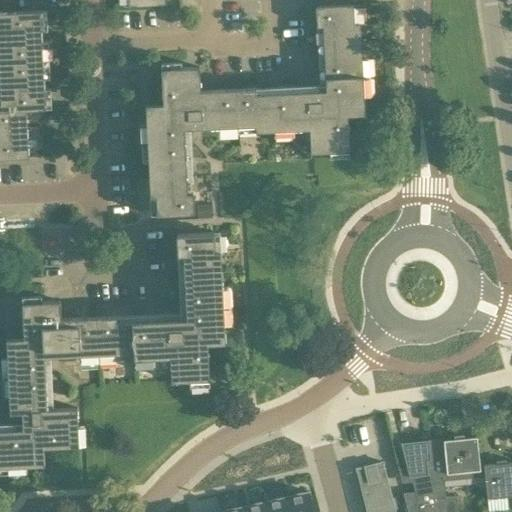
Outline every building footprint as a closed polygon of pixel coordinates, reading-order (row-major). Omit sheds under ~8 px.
[(14,0),(0,0),(0,12),(15,12),(14,0)] [(256,126),(255,126),(255,132),(309,129),(310,153),(349,152),(347,116),(365,115),(360,21),(354,22),(353,4),(316,6),(317,26),(323,26),(326,91),(255,94),(256,126)] [(40,11),(15,12),(0,12),(0,34),(41,35),(40,11)] [(0,70),(43,71),(41,35),(0,34),(0,70)] [(200,129),(255,126),(256,126),(255,94),(255,88),(200,91),(199,67),(161,69),(162,105),(145,105),(149,197),(155,197),(156,215),(194,213),(193,193),(187,193),(185,145),(189,144),(192,143),(194,141),(196,139),(198,137),(199,134),(200,129)] [(0,108),(40,109),(45,108),(43,71),(0,70),(0,108)] [(40,109),(0,108),(0,158),(29,157),(27,122),(40,121),(40,109)] [(43,338),(43,357),(114,354),(114,359),(168,357),(170,380),(208,379),(206,344),(224,343),(219,250),(213,250),(212,233),(175,234),(176,255),(183,255),(186,319),(115,322),(115,316),(60,319),(59,301),(21,302),(23,338),(43,338)] [(0,467),(44,465),(43,448),(78,446),(76,408),(46,410),(43,357),(43,338),(23,338),(7,339),(5,339),(6,359),(6,364),(9,413),(21,413),(22,429),(5,430),(0,430),(0,467)] [(480,465),(477,437),(403,444),(415,492),(403,493),(407,511),(457,511),(456,495),(445,496),(444,481),(485,477),(484,465),(480,465)] [(395,511),(386,477),(383,464),(384,464),(383,461),(354,468),(365,511),(395,511)] [(511,462),(484,465),(485,477),(487,497),(511,494),(511,462)] [(312,511),(307,491),(285,496),(288,511),(312,511)] [(264,501),(266,511),(288,511),(285,496),(264,501)] [(243,506),(244,511),(266,511),(264,501),(243,506)]
